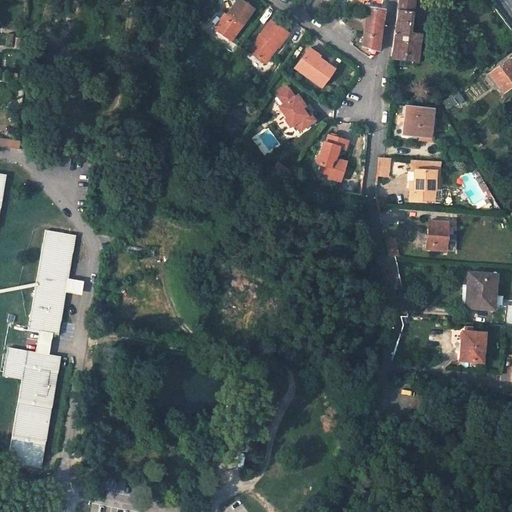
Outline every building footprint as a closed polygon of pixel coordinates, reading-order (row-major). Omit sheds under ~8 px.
[(400,0),(393,58),(420,61),(424,33),(413,32),(417,0),(400,0)] [(253,9),(242,2),(236,1),(224,17),(223,16),(215,28),(232,39),(253,9)] [(384,10),(367,8),(361,48),(378,51),(384,10)] [(287,33),(270,21),(260,34),(259,34),(247,51),(262,61),(273,45),(276,47),(277,47),(287,33)] [(265,63),(276,47),(273,45),(262,61),(265,63)] [(321,55),(309,47),(307,50),(318,58),(321,55)] [(295,66),(322,85),(334,69),(318,58),(307,50),(295,66)] [(511,61),(509,58),(491,72),(505,91),(511,85),(511,61)] [(281,93),(289,87),(286,83),(278,89),(281,93)] [(305,105),(298,94),(295,96),(289,87),(281,93),(280,95),(284,103),(280,105),(287,116),(286,117),(291,125),(295,122),(300,129),(315,120),(310,112),(307,114),(302,107),(305,105)] [(407,104),(404,134),(432,137),(435,107),(407,104)] [(291,125),(295,132),(300,129),(295,122),(291,125)] [(347,139),(327,135),(326,142),(322,142),(318,164),(320,164),(319,170),(323,176),(336,178),(338,168),(342,169),(343,159),(335,158),(334,154),(338,152),(339,147),(345,148),(347,139)] [(391,176),(393,157),(380,156),(378,175),(391,176)] [(412,180),(411,199),(436,200),(437,189),(437,169),(441,169),(442,160),(413,158),(412,171),(415,171),(414,180),(412,180)] [(362,181),(338,178),(336,192),(361,195),(362,181)] [(511,192),(511,191),(501,198),(504,204),(511,198),(511,192)] [(429,220),(427,248),(447,250),(449,221),(429,220)] [(385,234),(395,232),(393,225),(384,226),(385,234)] [(68,278),(75,235),(45,230),(29,329),(39,331),(53,333),(58,334),(66,291),(67,285),(68,278)] [(396,238),(386,239),(390,255),(400,256),(396,238)] [(154,248),(125,244),(124,251),(153,255),(154,248)] [(495,308),(498,273),(470,271),(469,284),(467,284),(465,304),(471,305),(471,306),(495,308)] [(82,294),(84,281),(68,278),(67,285),(66,291),(82,294)] [(462,330),(459,360),(483,362),(485,332),(462,330)] [(49,354),(53,333),(39,331),(36,352),(49,354)] [(42,468),(60,356),(49,354),(36,352),(9,347),(4,376),(23,379),(9,462),(42,468)] [(272,390),(253,385),(245,421),(264,425),(272,390)]
